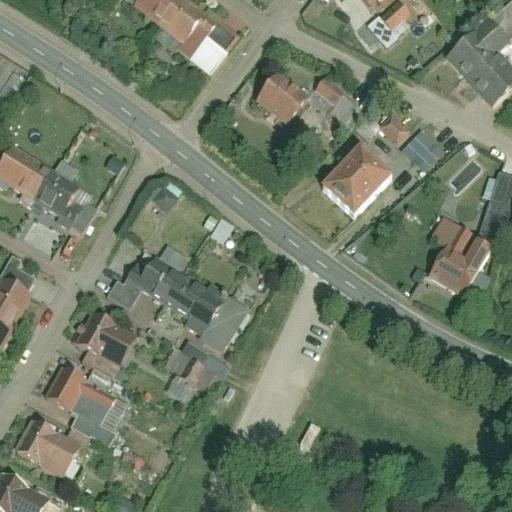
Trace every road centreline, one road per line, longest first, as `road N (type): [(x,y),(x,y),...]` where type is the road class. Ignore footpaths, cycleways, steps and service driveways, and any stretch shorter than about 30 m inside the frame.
road 1 (secondary): [(177,148),(398,322),(511,380)]
road 2 (residential): [(511,155),(273,28)]
road 3 (secondary): [(0,29),(177,148)]
road 4 (residential): [(93,288),(0,452)]
road 5 (residential): [(177,148),(93,288)]
road 6 (residential): [(273,28),(177,148)]
